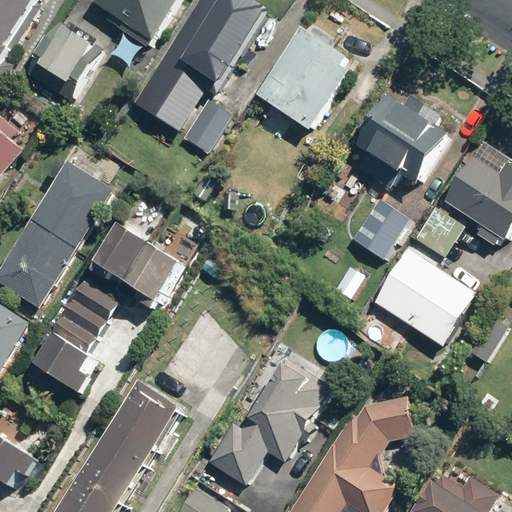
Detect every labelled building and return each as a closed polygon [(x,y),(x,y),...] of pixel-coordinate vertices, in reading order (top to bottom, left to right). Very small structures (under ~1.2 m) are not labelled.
[(23,66),(13,60),(51,0),(0,0),(0,93),(4,96),(23,66)] [(104,0),(100,7),(114,15),(110,21),(156,50),(187,0),(104,0)] [(150,95),(199,125),(189,141),(213,156),(238,117),(222,107),(226,100),(223,98),(277,12),(258,0),(207,0),(168,64),(170,65),(150,95)] [(103,47),(65,23),(31,76),(77,104),(100,67),(93,63),(103,47)] [(263,98),(319,133),(358,71),(351,67),(355,60),(306,29),(263,98)] [(410,104),(398,97),(367,150),(376,155),(365,174),(397,194),(406,179),(426,191),(460,135),(446,127),(451,118),(415,96),(410,104)] [(29,153),(16,141),(23,133),(6,117),(0,122),(0,184),(28,154),(29,153)] [(511,243),(511,159),(489,145),(450,205),(487,229),(483,236),(503,248),(507,241),(511,243)] [(74,163),(0,280),(0,282),(47,312),(122,193),(102,180),(115,160),(98,149),(85,170),(74,163)] [(224,190),(205,177),(194,194),(213,206),(224,190)] [(419,256),(414,253),(380,304),(450,349),(484,297),(443,270),(470,229),(437,207),(415,239),(426,246),(419,256)] [(415,233),(392,218),(382,232),(406,247),(415,233)] [(161,312),(190,267),(125,226),(96,271),(126,290),(130,284),(138,288),(134,295),(160,311),(161,312)] [(356,253),(334,239),(324,254),(346,268),(356,253)] [(58,332),(64,336),(43,368),(89,396),(99,381),(92,377),(104,359),(94,353),(124,305),(88,283),(58,332)] [(0,383),(37,327),(0,303),(0,383)] [(471,351),(492,364),(511,333),(511,327),(493,316),(471,351)] [(292,361),(248,431),(245,429),(220,468),(252,489),(274,454),(291,465),(306,441),(313,446),(324,429),(317,424),(338,391),(292,361)] [(150,385),(66,511),(126,511),(192,412),(150,385)] [(368,410),(362,420),(358,418),(298,511),(392,511),(406,490),(391,480),(386,459),(396,442),(421,435),(412,398),(368,410)] [(0,434),(0,489),(3,485),(24,498),(46,463),(0,434)] [(498,511),(507,498),(475,478),(468,488),(446,474),(422,511),(498,511)] [(184,511),(231,511),(233,510),(200,488),(184,511)]
